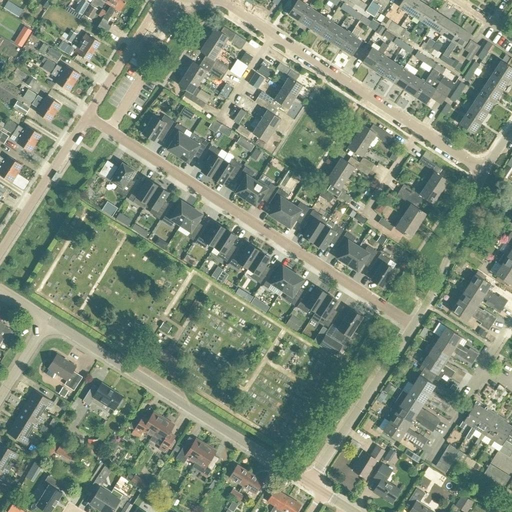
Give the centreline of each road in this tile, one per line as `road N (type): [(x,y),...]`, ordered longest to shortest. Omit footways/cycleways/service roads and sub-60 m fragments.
road 1 (residential): [(413,325),(87,114)]
road 2 (unclassified): [(308,481),(47,319)]
road 3 (unclassified): [(308,481),(413,325)]
road 4 (residential): [(418,129),(273,33)]
road 5 (unclassified): [(413,325),(482,169)]
road 6 (residential): [(0,249),(87,114)]
road 7 (residential): [(87,114),(160,0)]
